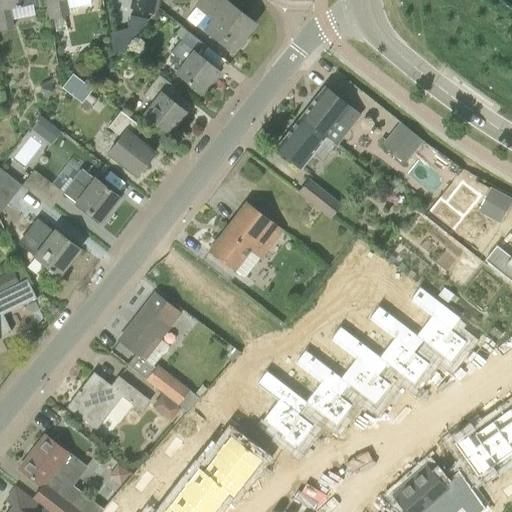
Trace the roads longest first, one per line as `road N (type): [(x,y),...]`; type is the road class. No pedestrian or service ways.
road 1 (residential): [(0,422),(298,51),(361,13)]
road 2 (tertiary): [(511,137),(377,37),(361,13)]
road 3 (unknown): [(511,365),(381,452)]
road 4 (unknown): [(381,452),(339,464),(260,511)]
